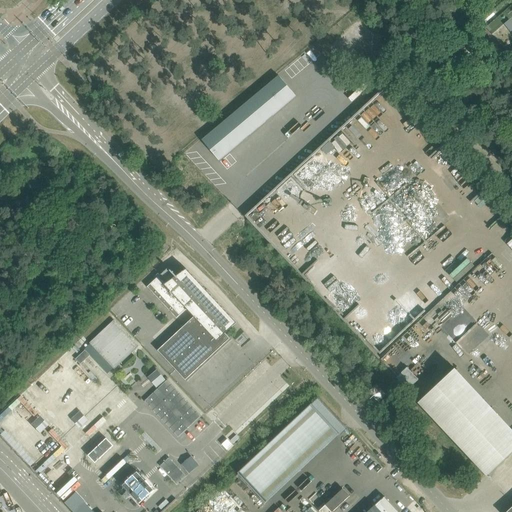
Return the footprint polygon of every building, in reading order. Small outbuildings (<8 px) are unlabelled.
[(511,24),(507,20),(492,35),(511,53),(511,24)] [(219,161),(296,96),(279,76),(202,140),(219,161)] [(331,85),(322,93),(333,107),(343,99),(331,85)] [(339,152),(350,142),(342,133),(331,143),(339,152)] [(165,244),(160,249),(164,253),(169,247),(165,244)] [(456,283),(474,266),(467,258),(458,266),(454,262),(445,271),(456,283)] [(207,290),(206,290),(187,269),(185,270),(182,267),(174,274),(171,270),(170,271),(167,268),(147,287),(176,318),(186,310),(186,311),(188,309),(195,316),(158,351),(187,382),(187,381),(186,380),(230,339),(231,340),(223,331),(225,329),(227,332),(237,323),(207,291),(208,290),(207,290)] [(103,362),(105,360),(114,369),(138,346),(114,320),(89,343),(101,355),(99,357),(103,362)] [(90,355),(85,350),(75,359),(80,364),(90,355)] [(406,367),(396,377),(409,389),(419,379),(406,367)] [(511,435),(448,367),(411,401),(480,475),(511,444),(511,435)] [(167,380),(144,401),(178,437),(201,416),(167,380)] [(373,395),(380,389),(381,389),(376,384),(369,391),(373,395)] [(307,403),(234,471),(261,500),(334,432),(307,403)] [(107,439),(89,456),(96,463),(114,447),(107,439)] [(227,439),(222,444),(227,450),(232,445),(227,439)] [(178,462),(187,471),(195,462),(187,453),(178,462)] [(169,457),(160,466),(177,484),(186,476),(169,457)] [(73,477),(55,493),(59,497),(80,477),(72,468),(68,472),(73,477)] [(137,472),(123,485),(140,503),(154,490),(137,472)] [(324,503),(317,509),(320,511),(332,511),(350,496),(343,489),(325,505),(324,503)] [(93,511),(75,492),(63,503),(71,511),(93,511)] [(367,511),(398,511),(384,496),(367,511)]
